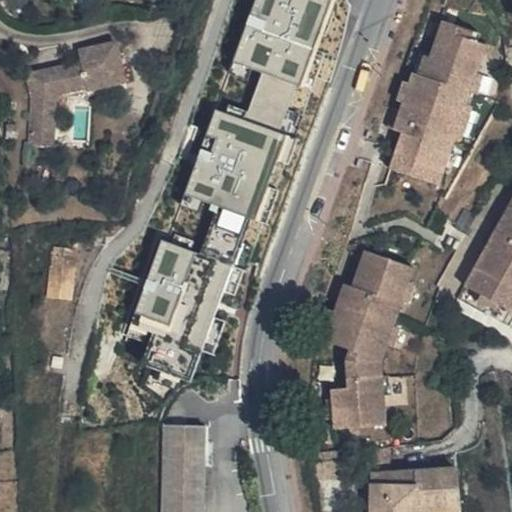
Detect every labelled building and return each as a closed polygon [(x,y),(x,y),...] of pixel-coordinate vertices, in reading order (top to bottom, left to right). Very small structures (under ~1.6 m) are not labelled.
[(260,0),(234,73),(253,80),(257,69),(266,72),(252,109),(231,102),(228,110),(218,106),(182,205),(204,213),(209,201),(222,205),(205,252),(166,238),(132,332),(147,337),(150,327),(158,330),(146,363),(165,370),(161,383),(182,390),(186,378),(195,382),(207,350),(217,353),(230,319),(218,315),(228,289),(239,294),(249,268),(238,264),(255,217),(271,223),(284,188),(273,184),(282,160),(291,163),(301,137),(282,130),(300,81),(314,86),(327,53),(316,49),(334,0),(260,0)] [(471,45),(475,33),(442,23),(423,77),(415,75),(404,112),(396,135),(402,137),(389,176),(441,192),(489,50),(481,47),(471,45)] [(484,37),(475,33),(471,45),(481,47),(484,37)] [(60,78),(62,94),(92,87),(93,91),(130,83),(122,42),(84,51),(87,64),(59,69),(60,78)] [(34,73),(36,82),(60,78),(59,69),(34,73)] [(62,94),(60,78),(36,82),(39,95),(35,124),(59,128),(62,94)] [(390,132),(396,135),(404,112),(397,110),(390,132)] [(57,147),(59,128),(35,124),(32,143),(57,147)] [(511,206),(501,228),(490,246),(470,286),(511,310),(511,206)] [(490,246),(501,228),(494,223),(484,243),(490,246)] [(57,247),(51,295),(75,298),(80,249),(57,247)] [(358,283),(350,280),(343,301),(330,338),(355,347),(350,362),(351,387),(334,389),(336,429),(389,424),(386,363),(418,264),(369,248),(358,283)] [(343,301),(350,280),(345,279),(337,299),(343,301)] [(167,423),(163,511),(204,511),(209,425),(167,423)] [(371,511),(465,511),(463,480),(370,486),(371,511)]
